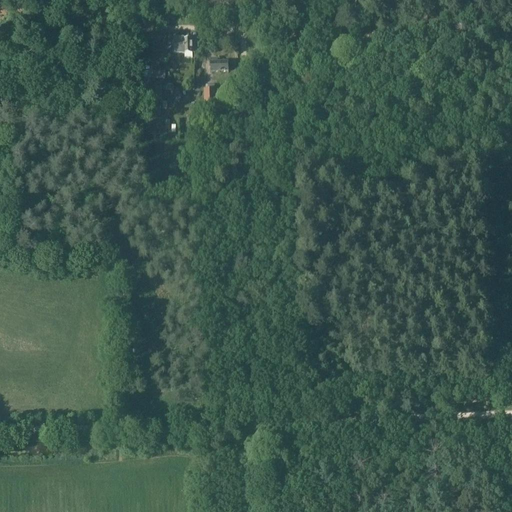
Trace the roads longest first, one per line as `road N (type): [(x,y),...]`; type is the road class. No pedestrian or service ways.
road 1 (track): [(259,421),(240,26)]
road 2 (track): [(0,430),(156,433),(259,421)]
road 3 (track): [(511,416),(259,426)]
